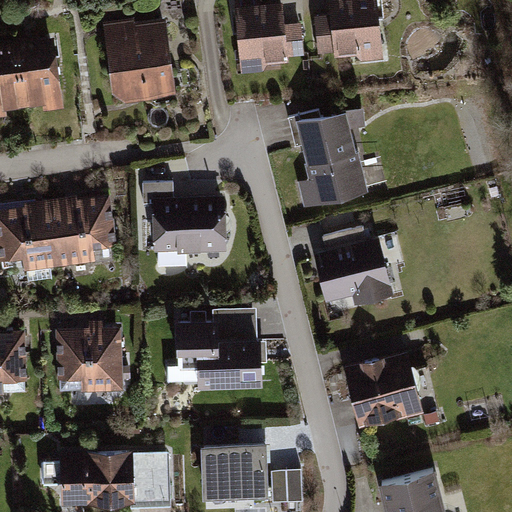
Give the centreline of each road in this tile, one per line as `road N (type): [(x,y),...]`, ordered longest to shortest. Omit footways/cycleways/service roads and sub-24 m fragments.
road 1 (residential): [(337,511),(332,462),(260,181),(239,154)]
road 2 (residential): [(132,154),(0,173)]
